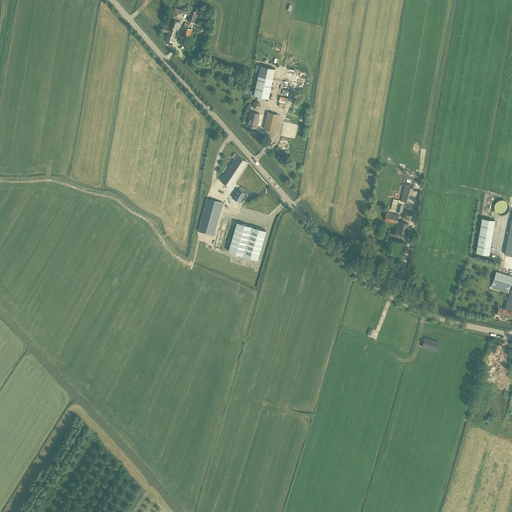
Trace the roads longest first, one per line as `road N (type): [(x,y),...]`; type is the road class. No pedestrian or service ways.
road 1 (tertiary): [(511,335),(423,312),(362,277),(112,0)]
road 2 (track): [(230,191),(215,240),(199,236),(192,264),(117,199),(47,179),(0,181)]
road 3 (track): [(292,206),(308,189),(334,0)]
road 4 (track): [(254,161),(278,133),(283,112),(272,101),(282,56)]
